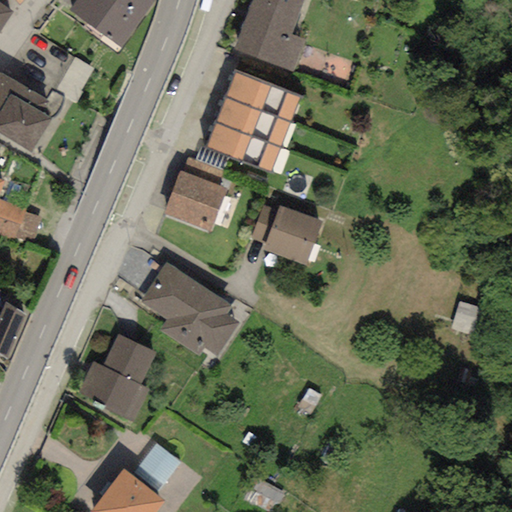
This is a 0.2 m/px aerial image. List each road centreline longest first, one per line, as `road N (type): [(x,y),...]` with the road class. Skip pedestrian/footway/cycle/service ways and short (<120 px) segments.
road 1 (residential): [(0,488),(223,0)]
road 2 (secondary): [(0,429),(176,0)]
